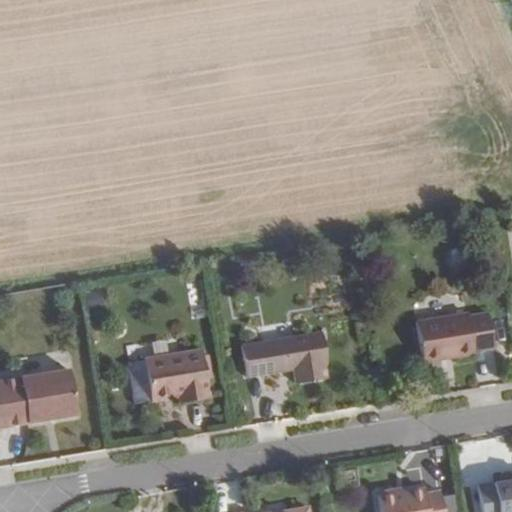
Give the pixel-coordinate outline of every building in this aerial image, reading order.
[(84,292),(87,309),(103,307),(100,289),(84,292)] [(413,322),(420,362),(471,353),(470,351),(491,347),(485,313),(465,317),(464,314),(413,322)] [(239,346),(244,376),(292,369),(294,384),(324,378),(322,364),(325,363),(320,333),(239,346)] [(176,403),(207,398),(199,349),(142,359),(149,401),(175,397),(176,403)] [(0,380),(0,427),(75,414),(67,369),(0,380)] [(475,485),(479,511),(511,511),(511,479),(508,480),(475,485)] [(441,511),(438,492),(423,494),(422,489),(403,492),(392,494),(388,491),(380,492),(376,497),(378,511),(441,511)]
